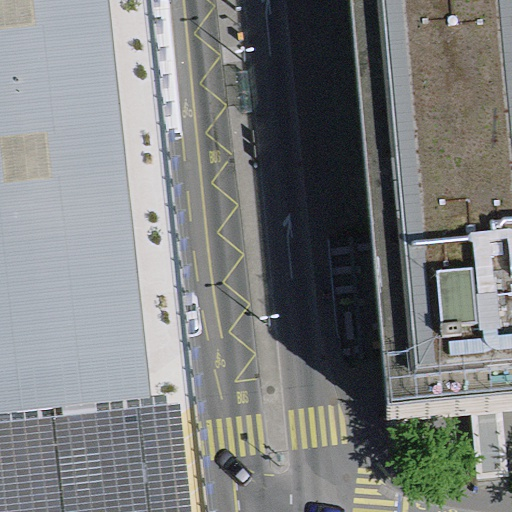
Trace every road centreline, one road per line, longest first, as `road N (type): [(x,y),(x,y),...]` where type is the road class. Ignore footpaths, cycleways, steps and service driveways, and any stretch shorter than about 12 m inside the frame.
road 1 (primary): [(262,511),(234,436),(179,0)]
road 2 (secondary): [(293,511),(310,428),(268,0)]
road 3 (primary): [(112,511),(59,0)]
road 4 (primary): [(0,317),(20,511)]
